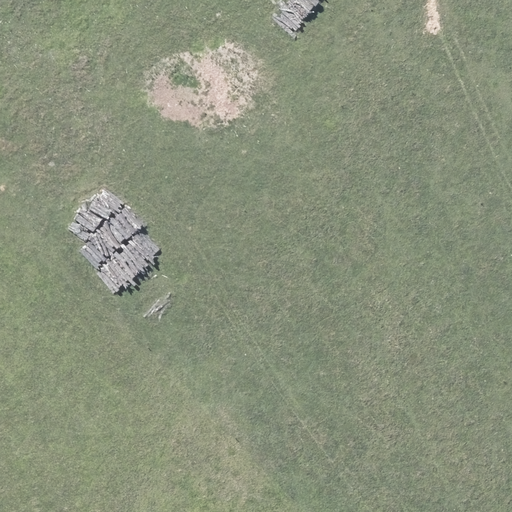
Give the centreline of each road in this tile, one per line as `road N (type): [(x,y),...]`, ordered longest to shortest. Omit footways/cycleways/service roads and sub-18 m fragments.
road 1 (unknown): [(135,511),(511,157)]
road 2 (unknown): [(237,0),(0,203)]
road 3 (unknown): [(511,117),(469,53),(398,0)]
